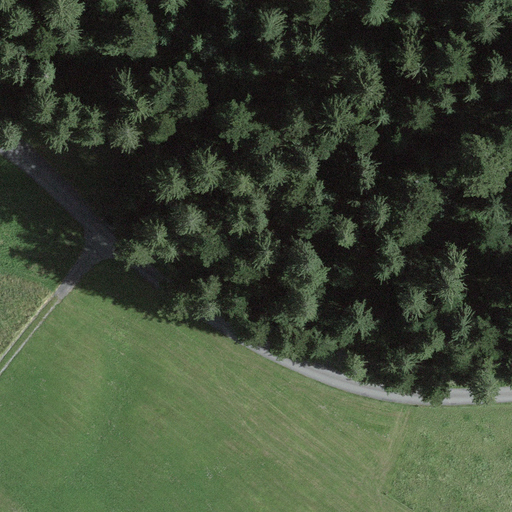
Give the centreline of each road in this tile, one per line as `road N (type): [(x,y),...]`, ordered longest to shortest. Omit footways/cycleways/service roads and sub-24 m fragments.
road 1 (track): [(511,392),(359,383),(240,334),(103,236),(0,137)]
road 2 (track): [(0,372),(103,236)]
